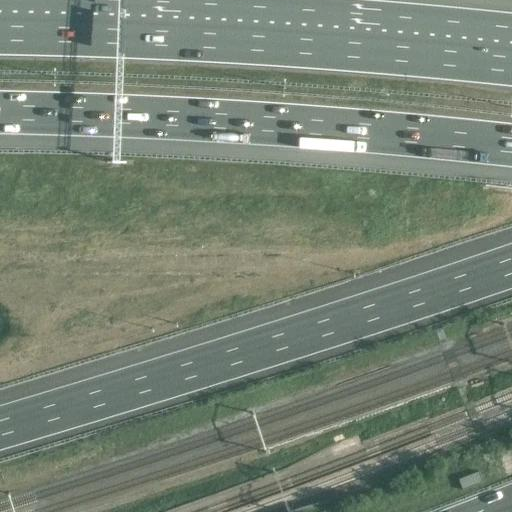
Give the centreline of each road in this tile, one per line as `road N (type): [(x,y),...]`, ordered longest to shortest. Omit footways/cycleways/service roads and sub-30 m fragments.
road 1 (motorway): [(511,267),(0,428)]
road 2 (motorway): [(511,64),(0,34)]
road 3 (motorway): [(0,118),(511,147)]
